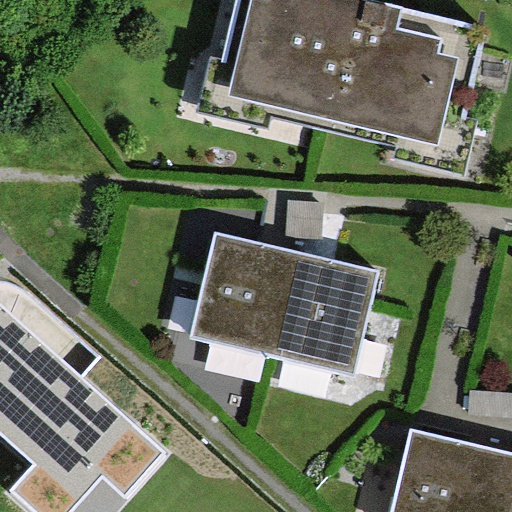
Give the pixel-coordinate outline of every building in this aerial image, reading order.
[(492,31),(357,0),(243,0),(217,115),(460,171),(492,31)] [(298,259),(219,241),(197,338),(276,356),(298,259)] [(376,277),(298,259),(276,356),(354,374),(376,277)] [(98,511),(160,456),(80,369),(0,442),(0,452),(54,511),(98,511)] [(480,511),(494,454),(414,436),(397,511),(480,511)] [(511,511),(511,458),(494,454),(480,511),(511,511)]
